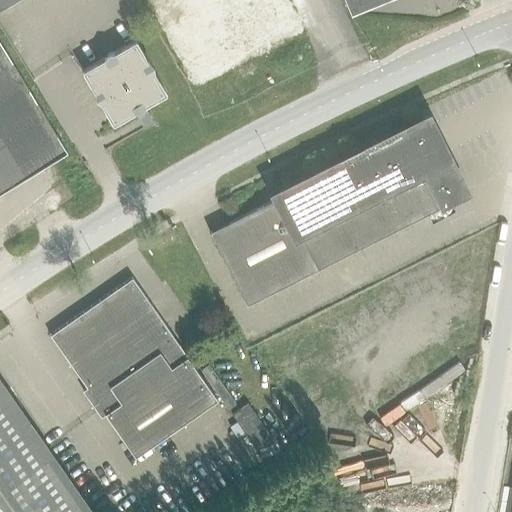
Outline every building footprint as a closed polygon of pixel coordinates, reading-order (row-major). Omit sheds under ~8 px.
[(0,0),(0,9),(14,0),(0,0)] [(148,0),(191,86),(299,33),(282,0),(148,0)] [(79,66),(112,120),(165,88),(132,34),(79,66)] [(0,191),(66,151),(0,41),(0,191)] [(425,123),(349,161),(210,231),(246,304),(462,195),(425,123)] [(217,399),(132,277),(50,334),(86,387),(82,390),(101,417),(105,414),(134,456),(217,399)] [(90,511),(0,381),(0,511),(90,511)] [(231,412),(264,452),(281,438),(248,398),(231,412)]
